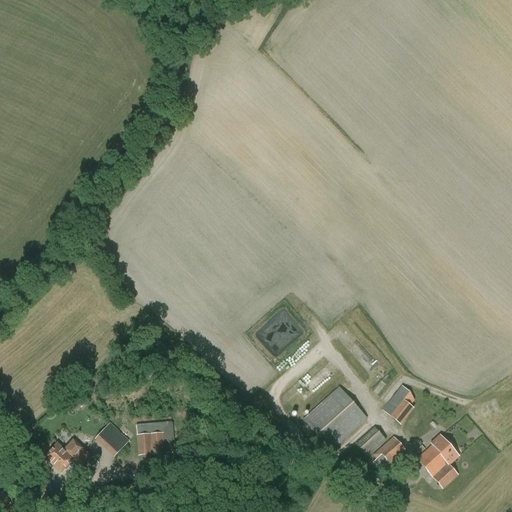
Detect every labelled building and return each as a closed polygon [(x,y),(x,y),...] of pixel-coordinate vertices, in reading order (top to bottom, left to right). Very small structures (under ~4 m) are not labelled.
[(414,401),(410,393),(401,386),(382,410),(401,426),(414,409),(411,406),(414,401)] [(302,420),(330,452),(367,420),(339,388),(302,420)] [(129,442),(110,423),(94,439),(114,458),(129,442)] [(137,425),(139,456),(172,454),(171,423),(137,425)] [(355,446),(366,459),(385,442),(374,429),(355,446)] [(449,467),(459,458),(439,436),(430,444),(432,447),(416,461),(442,490),(458,476),(449,467)] [(372,464),(379,472),(384,467),(385,469),(406,451),(394,437),(373,455),(374,456),(370,460),(373,463),(372,464)] [(43,458),(60,474),(73,461),(88,475),(98,465),(73,441),(63,451),(56,444),(43,458)] [(368,486),(366,492),(376,494),(378,488),(368,486)] [(0,511),(14,511),(4,492),(0,494),(0,511)]
